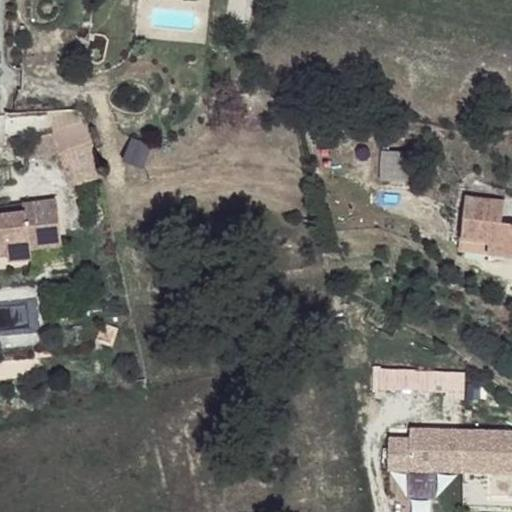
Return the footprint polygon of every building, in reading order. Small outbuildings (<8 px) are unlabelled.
[(76,184),(100,178),(92,145),(68,151),(72,169),(76,184)] [(411,176),(410,148),(375,150),(377,178),(411,176)] [(72,169),(63,171),(66,186),(76,184),(72,169)] [(464,198),(460,242),(486,245),(485,259),(511,261),(511,226),(492,225),(492,204),(481,203),(482,198),(464,198)] [(0,258),(1,259),(2,263),(25,262),(24,248),(57,247),(54,201),(21,203),(20,215),(0,216),(0,258)] [(460,242),(459,256),(485,259),(486,245),(460,242)] [(24,248),(25,262),(57,261),(57,247),(24,248)] [(407,433),(386,434),(386,472),(511,470),(511,424),(407,425),(407,433)]
